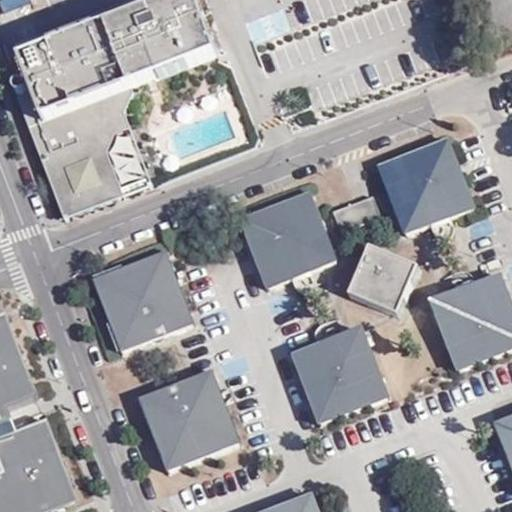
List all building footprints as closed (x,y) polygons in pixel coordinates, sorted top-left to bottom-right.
[(5,67),(43,165),(47,165),(68,217),(124,195),(107,154),(115,135),(130,130),(124,115),(132,96),(224,61),(213,33),(206,35),(193,0),(175,0),(50,48),(47,43),(20,54),(21,60),(5,67)] [(432,228),(451,220),(475,211),(449,143),(381,170),(407,238),(424,231),(432,228)] [(312,274),(319,271),(336,264),(310,196),(242,223),(268,291),(291,282),(312,274)] [(370,200),(328,215),(337,236),(378,222),(370,200)] [(454,229),(451,220),(432,228),(438,240),(443,237),(443,234),(454,229)] [(362,271),(394,259),(372,250),(362,271)] [(124,354),(143,346),(172,335),(195,326),(168,254),(96,282),(124,354)] [(399,261),(394,259),(362,271),(360,277),(370,306),(379,311),(408,299),(411,293),(399,261)] [(421,271),(399,261),(411,293),(421,271)] [(318,284),(312,274),(291,282),(294,289),(304,284),(309,288),(318,284)] [(370,306),(360,277),(350,298),(370,306)] [(459,296),(450,299),(432,306),(458,374),(511,352),(511,307),(501,280),(479,288),(459,296)] [(459,296),(479,288),(476,281),(465,285),(463,282),(458,281),(453,283),(459,296)] [(400,320),(408,299),(379,311),(400,320)] [(0,511),(50,511),(75,503),(50,438),(55,436),(46,419),(36,386),(30,388),(5,324),(0,326),(0,511)] [(315,341),(318,349),(340,341),(335,329),(326,333),(325,338),(315,341)] [(340,341),(318,349),(294,358),(319,426),(389,399),(363,333),(347,338),(340,341)] [(190,381),(160,393),(142,400),(170,474),(241,446),(213,372),(190,381)] [(511,421),(493,429),(511,477),(511,421)] [(314,511),(311,502),(283,511),(314,511)]
